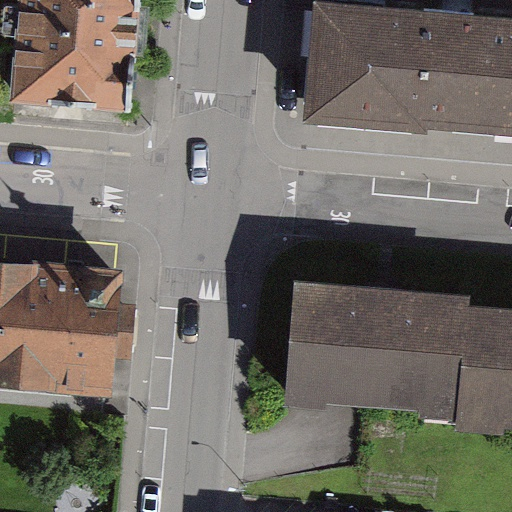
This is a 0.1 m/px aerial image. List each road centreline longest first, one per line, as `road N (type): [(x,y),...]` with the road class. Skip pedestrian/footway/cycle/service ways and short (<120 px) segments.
road 1 (residential): [(211,198),(187,511)]
road 2 (residential): [(211,198),(511,222)]
road 3 (residential): [(0,181),(211,198)]
road 4 (residential): [(211,198),(227,0)]
